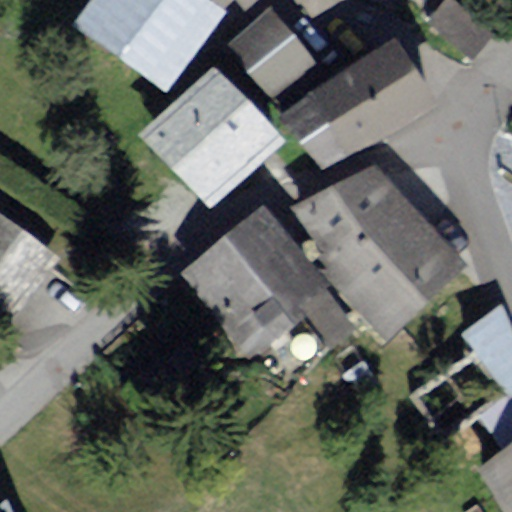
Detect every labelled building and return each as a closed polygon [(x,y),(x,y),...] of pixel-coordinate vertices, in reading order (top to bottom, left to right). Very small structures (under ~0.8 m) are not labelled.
[(232,17),(207,0),(104,0),(87,24),(181,90),(232,17)] [(248,0),(267,21),(290,0),(248,0)] [(471,59),(491,37),(448,0),(429,22),(471,59)] [(431,0),(439,9),(447,0),(431,0)] [(248,47),(281,97),(330,65),(297,15),(248,47)] [(243,65),(161,129),(216,198),(297,134),(243,65)] [(384,71),(299,115),(324,149),(422,111),(384,71)] [(397,166),(312,219),(389,341),(474,287),(397,166)] [(0,201),(0,321),(11,330),(69,255),(0,201)] [(284,212),(194,277),(255,360),(345,295),(284,212)] [(478,402),(495,437),(511,429),(511,324),(502,303),(458,324),(492,396),(478,402)] [(140,382),(163,407),(191,388),(185,380),(192,375),(185,366),(195,359),(187,349),(140,382)] [(511,451),(488,466),(511,506),(511,451)]
